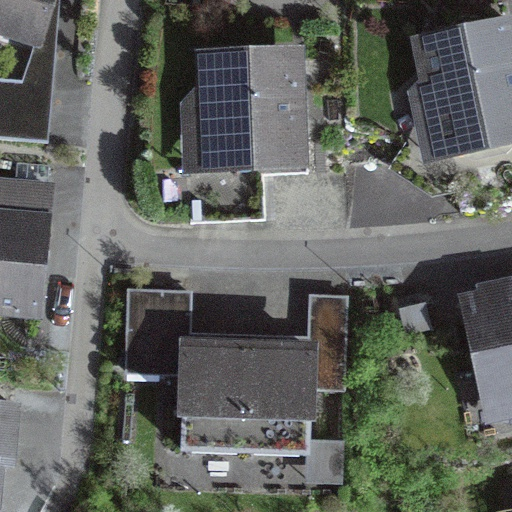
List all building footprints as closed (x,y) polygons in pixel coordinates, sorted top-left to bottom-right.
[(0,0),(0,30),(37,42),(51,0),(0,0)] [(445,149),(511,135),(511,48),(507,27),(423,45),(431,80),(419,91),(438,112),(445,149)] [(190,223),(265,220),(262,162),(294,160),(292,121),(302,120),(301,96),(291,96),(290,56),(209,59),(211,95),(195,112),(212,128),(214,160),(187,161),(190,223)] [(0,139),(37,143),(42,82),(0,78),(0,139)] [(0,308),(36,312),(47,188),(0,184),(0,308)] [(511,294),(469,304),(490,403),(511,397),(511,294)] [(182,450),(245,452),(248,350),(185,348),(182,450)] [(311,352),(248,350),(245,452),(308,454),(311,352)] [(0,462),(9,463),(14,407),(0,405),(0,462)]
